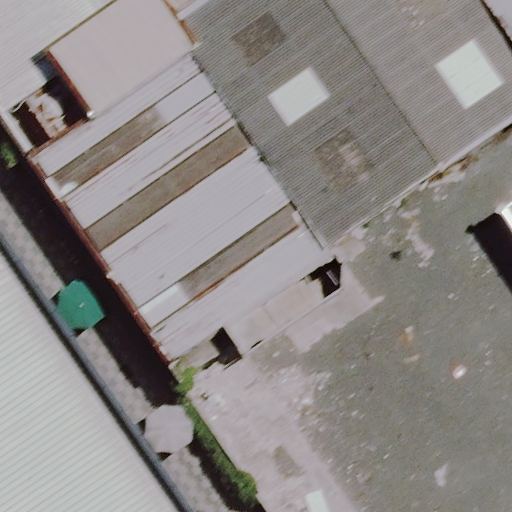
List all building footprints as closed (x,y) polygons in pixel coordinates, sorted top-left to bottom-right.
[(409,0),(188,0),(101,60),(254,281),(494,124),(409,0)] [(511,0),(409,0),(494,124),(511,111),(511,0)] [(511,210),(498,220),(511,240),(511,210)] [(0,511),(164,511),(0,274),(0,511)] [(511,511),(511,500),(490,470),(511,455),(511,422),(415,276),(199,417),(262,511),(511,511)]
